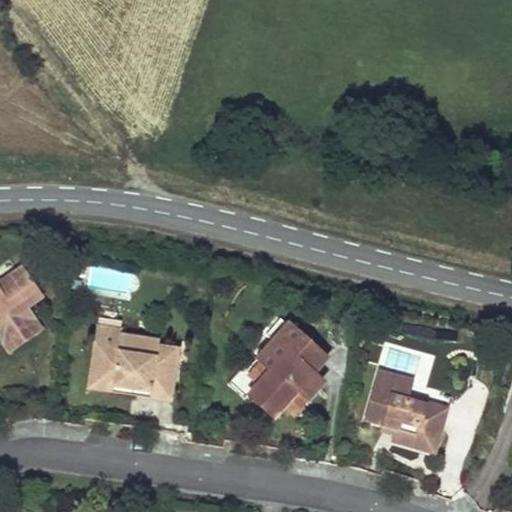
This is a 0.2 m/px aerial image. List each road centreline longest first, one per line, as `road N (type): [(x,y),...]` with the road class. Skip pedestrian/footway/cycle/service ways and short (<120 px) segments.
road 1 (tertiary): [(511,297),(134,206),(0,199)]
road 2 (residential): [(392,511),(80,455),(0,457)]
